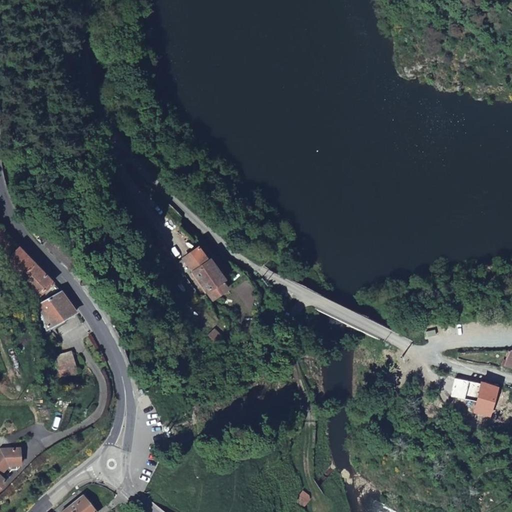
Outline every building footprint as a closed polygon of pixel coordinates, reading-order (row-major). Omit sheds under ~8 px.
[(54,282),(2,228),(0,229),(0,256),(38,298),(54,282)] [(186,264),(201,252),(198,249),(183,261),(186,264)] [(195,276),(210,295),(216,290),(220,295),(229,289),(225,283),(226,281),(211,261),(209,262),(201,252),(186,264),(195,276)] [(176,266),(178,269),(186,264),(183,261),(176,266)] [(178,269),(187,281),(195,276),(186,264),(178,269)] [(216,290),(210,295),(214,299),(220,295),(216,290)] [(47,330),(77,312),(63,291),(40,305),(47,330)] [(57,379),(77,374),(70,357),(70,348),(48,354),(57,379)] [(511,368),(511,361),(511,363),(504,360),(502,365),(511,368)] [(497,386),(484,383),(476,415),(491,418),(498,392),(500,388),(497,386)] [(0,491),(11,480),(9,478),(14,473),(19,472),(19,468),(22,467),(21,452),(19,451),(4,451),(0,455),(0,491)] [(97,511),(84,495),(64,511),(97,511)]
